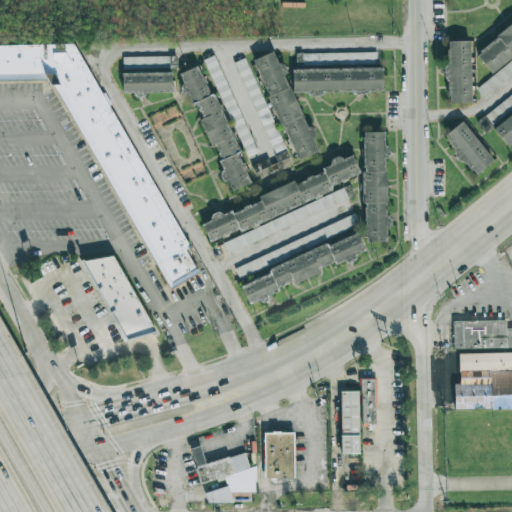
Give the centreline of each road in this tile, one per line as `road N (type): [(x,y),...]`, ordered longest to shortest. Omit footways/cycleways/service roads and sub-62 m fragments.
road 1 (residential): [(411,0),(421,511)]
road 2 (secondary): [(511,196),(350,326),(250,379),(96,434)]
road 3 (motorway): [(86,511),(11,377)]
road 4 (primary): [(122,511),(87,481),(0,505)]
road 5 (primary): [(137,511),(133,460),(186,402)]
road 6 (primary): [(96,434),(34,331)]
